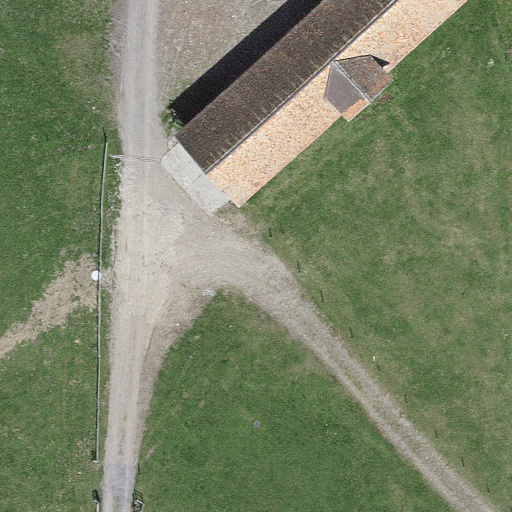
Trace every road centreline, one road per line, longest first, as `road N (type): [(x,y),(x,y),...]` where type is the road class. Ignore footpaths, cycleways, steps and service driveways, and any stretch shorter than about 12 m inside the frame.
road 1 (track): [(145,0),(116,511)]
road 2 (track): [(479,511),(134,160)]
